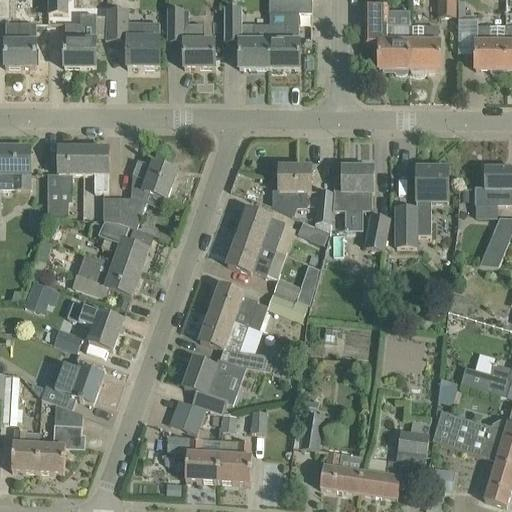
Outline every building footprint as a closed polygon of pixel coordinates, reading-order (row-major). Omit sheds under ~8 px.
[(10,0),(0,0),(0,22),(10,22),(10,0)] [(49,0),(49,17),(70,17),(69,0),(49,0)] [(455,20),(455,0),(439,0),(439,20),(455,20)] [(271,28),(270,72),(301,72),(301,45),(299,45),(299,29),(289,29),(289,17),(312,17),(312,1),(270,1),(270,17),(271,17),(271,28)] [(80,2),(79,14),(94,15),(94,3),(80,2)] [(388,7),(366,7),(366,49),(380,49),(379,73),(395,73),(396,77),(400,78),(403,78),(407,77),(408,73),(410,73),(410,30),(388,30),(388,7)] [(243,12),(226,12),(225,45),(240,45),(240,72),(270,72),(271,28),(243,28),(243,12)] [(205,28),(189,28),(190,14),(184,14),(184,13),(168,13),(168,46),(185,46),(185,52),(185,72),(216,72),(216,44),(205,44),(205,28)] [(143,27),(130,27),(130,14),(109,14),(109,43),(128,43),(127,71),(160,72),(160,41),(160,27),(143,27)] [(96,43),(96,28),(97,18),(81,18),(81,28),(66,28),(66,43),(65,43),(65,71),(97,71),(97,43),(96,43)] [(37,27),(22,27),(6,27),(6,45),(6,71),(37,71),(37,45),(37,27)] [(438,30),(410,30),(410,73),(412,73),(413,77),(417,78),(420,78),(424,77),(425,73),(440,73),(441,45),(438,45),(438,30)] [(507,31),(476,30),(476,73),(492,74),(491,77),(494,78),(502,78),(504,77),(504,74),(506,74),(507,31)] [(31,177),(31,171),(31,151),(0,151),(0,193),(29,194),(29,177),(31,177)] [(84,178),(85,152),(59,151),(59,178),(48,179),(48,222),(69,223),(69,207),(72,207),(73,196),(73,178),(84,178)] [(109,178),(109,172),(110,152),(85,152),(84,178),(95,179),(95,196),(108,197),(109,178)] [(146,196),(148,197),(167,203),(177,174),(155,166),(153,170),(138,165),(132,180),(133,181),(132,198),(143,202),(146,196)] [(312,198),(312,191),(312,171),(280,171),(280,194),(273,194),(273,210),(295,222),(297,213),(309,213),(309,198),(312,198)] [(343,181),(335,181),(335,197),(336,197),(334,215),(373,215),(374,171),(343,171),(343,181)] [(449,171),(417,171),(417,193),(418,193),(418,211),(395,210),(395,253),(419,252),(419,240),(431,240),(432,206),(449,206),(449,171)] [(511,171),(485,171),(485,191),(476,192),(476,210),(511,210),(511,171)] [(335,197),(318,195),(315,226),(333,227),(334,215),(336,197),(335,197)] [(120,228),(120,203),(104,203),(104,226),(105,226),(120,228)] [(137,234),(147,207),(136,203),(120,203),(120,228),(130,231),(134,233),(137,234)] [(271,220),(267,219),(248,212),(238,241),(275,254),(284,229),(270,224),(271,220)] [(391,223),(372,219),(365,253),(384,256),(391,223)] [(323,249),(329,238),(303,225),(297,237),(323,249)] [(130,231),(120,228),(105,226),(99,243),(105,245),(102,252),(119,258),(115,268),(115,269),(140,278),(149,253),(125,245),(130,231)] [(134,233),(131,242),(151,249),(154,240),(137,234),(134,233)] [(493,238),(480,270),(498,272),(509,245),(493,238)] [(266,280),(275,254),(238,241),(228,269),(251,277),(252,275),(266,280)] [(115,269),(115,268),(85,258),(77,281),(77,280),(73,291),(105,303),(108,292),(132,301),(140,278),(115,269)] [(38,261),(31,281),(41,284),(48,264),(38,261)] [(280,284),(274,298),(297,306),(302,292),(280,284)] [(28,304),(54,306),(56,289),(29,287),(28,304)] [(243,299),(244,297),(221,288),(211,318),(249,331),(258,306),(258,305),(243,299)] [(274,298),(268,314),(302,326),(308,310),(297,306),(274,298)] [(100,317),(85,312),(73,307),(68,322),(80,327),(95,332),(90,346),(113,355),(124,324),(100,316),(100,317)] [(241,355),(249,331),(211,318),(201,346),(223,354),(241,355)] [(62,337),(56,350),(79,359),(84,345),(62,337)] [(245,357),(241,372),(264,376),(269,361),(245,357)] [(185,380),(182,388),(185,389),(184,391),(197,396),(193,408),(205,412),(224,419),(225,419),(229,407),(231,408),(237,393),(226,390),(230,379),(216,374),(217,370),(195,362),(188,381),(185,380)] [(511,373),(494,368),(491,379),(466,372),(461,389),(506,403),(511,404),(511,373)] [(104,379),(85,373),(82,371),(81,374),(66,369),(57,396),(47,392),(33,388),(32,392),(42,404),(73,414),(77,402),(80,404),(80,405),(84,406),(84,405),(94,408),(104,379)] [(20,381),(6,380),(3,428),(17,429),(20,381)] [(307,403),(304,417),(306,418),(316,419),(318,405),(307,403)] [(193,419),(187,435),(198,439),(206,414),(179,405),(176,413),(193,419)] [(493,429),(492,430),(442,415),(433,445),(484,461),(497,465),(511,469),(511,427),(509,426),(509,427),(500,425),(493,429)] [(253,416),(252,437),(266,438),(267,417),(253,416)] [(306,418),(300,454),(319,456),(324,420),(316,419),(306,418)] [(238,420),(225,419),(224,419),(222,434),(236,436),(238,420)] [(86,440),(82,439),(82,431),(56,429),(55,450),(40,449),(39,477),(65,478),(66,453),(85,454),(86,440)] [(39,477),(40,449),(26,448),(27,434),(16,433),(15,448),(14,448),(12,475),(39,477)] [(427,460),(430,439),(401,434),(398,456),(427,460)] [(191,440),(169,439),(168,457),(187,459),(188,457),(190,457),(191,442),(191,440)] [(203,443),(191,442),(190,457),(188,457),(187,459),(186,485),(218,486),(220,459),(221,445),(203,445),(203,443)] [(239,460),(220,459),(218,486),(251,488),(253,460),(250,460),(251,446),(239,445),(239,460)] [(338,473),(340,458),(328,456),(326,471),(324,471),(321,493),(360,498),(363,476),(338,473)] [(401,467),(388,465),(386,479),(363,476),(360,498),(398,504),(401,482),(399,481),(401,467)] [(507,511),(511,493),(511,469),(497,465),(491,485),(485,504),(507,511)] [(433,473),(431,493),(447,494),(449,474),(433,473)] [(182,488),(168,488),(167,499),(181,499),(182,488)]
